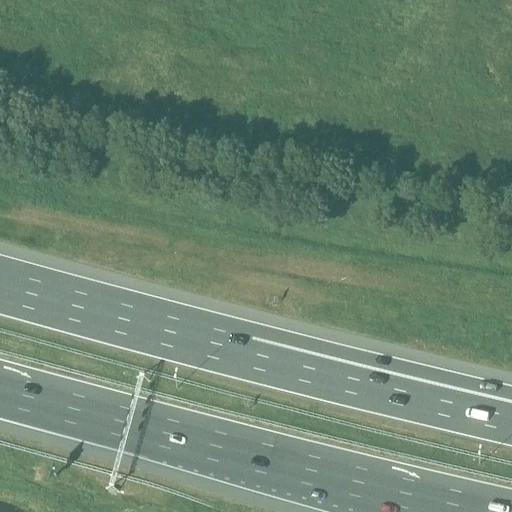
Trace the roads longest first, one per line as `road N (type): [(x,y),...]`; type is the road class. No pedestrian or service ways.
road 1 (motorway): [(511,417),(0,285)]
road 2 (track): [(0,135),(511,233)]
road 3 (motorway): [(0,387),(475,511)]
